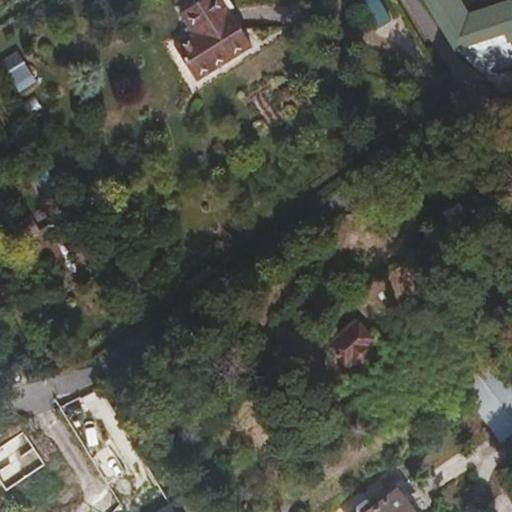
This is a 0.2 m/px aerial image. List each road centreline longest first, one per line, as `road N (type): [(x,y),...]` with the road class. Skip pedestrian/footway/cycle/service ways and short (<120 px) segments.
road 1 (track): [(0,394),(110,365),(496,92)]
road 2 (unclassified): [(511,98),(466,82),(415,0)]
